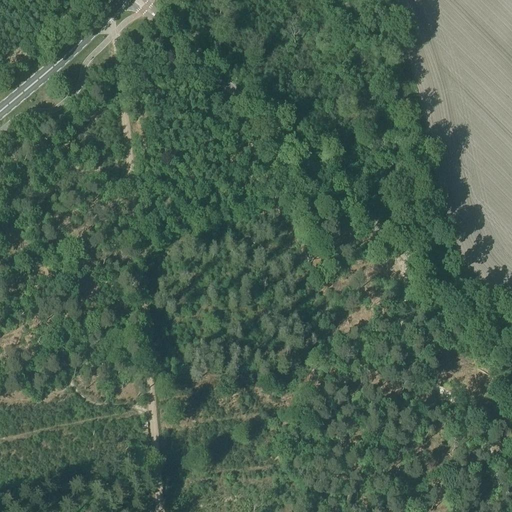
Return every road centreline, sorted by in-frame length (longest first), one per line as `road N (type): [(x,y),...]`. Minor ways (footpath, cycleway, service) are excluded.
road 1 (unclassified): [(511,355),(132,0)]
road 2 (track): [(150,406),(118,53),(103,19)]
road 3 (track): [(511,469),(449,386),(414,292)]
road 4 (primary): [(0,110),(118,0)]
